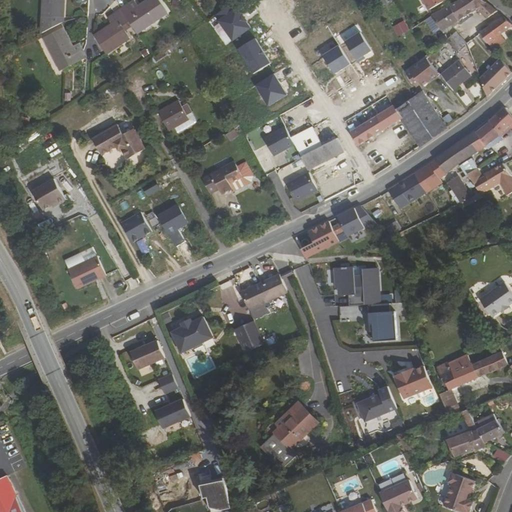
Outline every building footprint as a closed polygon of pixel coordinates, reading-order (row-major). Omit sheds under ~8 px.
[(42,0),(41,35),(61,25),(62,0),(42,0)] [(142,31),(165,15),(155,0),(151,0),(137,10),(133,4),(119,13),(128,25),(135,20),(142,31)] [(423,0),(429,10),(445,0),(423,0)] [(460,20),(479,7),(471,0),(459,0),(450,5),(460,20)] [(486,2),(479,7),(488,17),(497,11),(486,2)] [(450,5),(443,9),(453,24),(460,20),(450,5)] [(443,9),(432,15),(442,31),(443,30),(453,24),(443,9)] [(93,39),(104,56),(127,41),(120,29),(128,25),(119,13),(105,22),(110,28),(93,39)] [(481,33),(493,48),(504,40),(500,34),(511,25),(511,24),(503,16),(481,33)] [(411,28),(416,35),(432,26),(427,18),(411,28)] [(398,37),(410,30),(405,20),(392,27),(398,37)] [(448,37),(447,38),(458,50),(467,43),(456,31),(448,37)] [(75,46),(68,50),(57,33),(40,43),(60,74),(84,59),(81,54),(75,46)] [(469,42),(471,46),(473,45),(478,50),(482,48),(490,59),(498,54),(493,48),(481,33),(468,41),(469,42)] [(480,54),(478,50),(473,45),(471,46),(474,57),(480,54)] [(153,62),(168,53),(165,49),(150,58),(153,62)] [(430,60),(435,66),(437,64),(434,61),(441,56),(437,50),(430,56),(429,58),(430,60)] [(474,57),(477,66),(480,64),(486,61),(482,53),(480,54),(474,57)] [(511,72),(502,59),(481,78),(488,96),(493,93),(497,88),(511,72)] [(413,71),(407,76),(411,83),(418,78),(423,85),(428,81),(432,78),(440,73),(435,66),(430,60),(414,72),(413,71)] [(472,75),(461,61),(442,75),(453,89),(472,75)] [(414,94),(396,109),(402,117),(421,145),(447,127),(441,119),(424,89),(419,91),(414,94)] [(213,93),(220,105),(226,101),(220,90),(213,93)] [(187,115),(182,107),(178,101),(159,112),(170,131),(190,118),(187,115)] [(191,112),(186,105),(182,107),(187,115),(191,112)] [(358,145),(402,117),(396,109),(394,106),(351,132),(358,145)] [(511,114),(506,107),(488,122),(489,122),(477,131),(486,145),(494,140),(501,134),(508,127),(511,125),(511,126),(511,114)] [(239,124),(234,116),(230,118),(234,127),(239,124)] [(135,129),(125,136),(119,125),(94,140),(104,156),(119,147),(121,150),(123,149),(129,160),(147,149),(135,129)] [(296,145),(292,137),(286,125),(264,137),(275,157),(296,145)] [(311,127),(292,137),(296,145),(308,169),(346,150),(339,137),(335,139),(321,146),(319,143),(311,127)] [(461,163),(486,145),(477,131),(476,131),(455,146),(436,159),(446,173),(461,163)] [(319,143),(321,146),(335,139),(334,135),(319,143)] [(446,173),(436,159),(427,166),(415,173),(426,191),(443,181),(442,180),(448,176),(446,173)] [(474,163),(472,159),(462,165),(465,169),(468,174),(478,168),(474,163)] [(511,175),(511,159),(503,163),(511,176),(511,175)] [(246,162),(238,166),(235,160),(203,178),(207,185),(216,180),(221,188),(220,189),(223,193),(233,188),(234,190),(251,181),(253,175),(246,162)] [(511,176),(503,163),(492,170),(485,174),(486,176),(483,177),(478,168),(468,174),(481,193),(500,182),(507,195),(511,191),(511,176)] [(320,190),(309,171),(287,182),(297,203),(320,190)] [(426,191),(415,173),(399,183),(412,204),(428,194),(426,191)] [(458,176),(449,182),(462,203),(472,198),(458,176)] [(44,210),(58,202),(59,204),(66,199),(55,179),(33,191),(44,210)] [(216,180),(207,185),(211,193),(217,190),(220,189),(221,188),(216,180)] [(189,222),(179,205),(160,217),(178,247),(187,242),(179,229),(189,222)] [(348,212),(338,217),(341,222),(345,230),(364,220),(358,207),(348,212)] [(153,232),(142,212),(122,223),(133,243),(153,232)] [(341,222),(332,227),(329,221),(296,237),(306,256),(306,258),(310,256),(330,246),(339,241),(338,239),(342,237),(340,234),(346,231),(345,230),(341,222)] [(332,251),(342,246),(339,241),(330,246),(332,251)] [(144,255),(151,251),(146,242),(138,246),(144,255)] [(107,275),(98,256),(74,267),(84,286),(107,275)] [(70,269),(79,289),(84,286),(74,267),(70,269)] [(350,305),(373,304),(391,303),(394,303),(393,294),(381,295),(380,269),(364,269),(364,275),(356,276),(356,268),(335,268),(335,288),(338,288),(338,295),(349,295),(350,305)] [(288,291),(280,274),(261,283),(269,301),(288,291)] [(493,318),(502,312),(500,310),(509,304),(510,306),(511,304),(511,290),(506,281),(481,299),(493,318)] [(269,301),(261,283),(242,292),(251,310),(269,301)] [(391,312),(391,303),(373,304),(374,312),(370,313),(371,324),(375,323),(375,341),(399,339),(397,311),(391,312)] [(511,308),(510,306),(509,304),(500,310),(502,312),(503,314),(511,308)] [(174,332),(184,352),(195,347),(196,349),(205,344),(204,342),(215,336),(205,317),(194,322),(193,319),(184,323),(185,327),(174,332)] [(265,344),(254,321),(237,329),(247,352),(265,344)] [(168,357),(160,340),(132,353),(141,371),(168,357)] [(495,353),(499,350),(495,342),(490,344),(495,353)] [(502,352),(491,356),(498,368),(508,364),(504,357),(502,352)] [(449,360),(437,366),(441,377),(443,376),(446,383),(448,388),(498,368),(491,356),(472,364),(468,354),(450,361),(449,360)] [(428,366),(398,377),(407,399),(437,387),(428,366)] [(176,374),(161,381),(168,395),(183,388),(182,386),(176,374)] [(398,410),(388,386),(378,390),(380,395),(360,402),(367,423),(398,410)] [(441,394),(448,413),(460,409),(453,390),(441,394)] [(196,417),(188,400),(160,413),(168,431),(196,417)] [(476,425),(466,405),(460,407),(470,426),(446,437),(455,454),(473,444),(474,445),(485,440),(484,437),(476,425)] [(290,446),(317,421),(303,406),(275,431),(290,446)] [(484,437),(486,436),(505,428),(498,420),(500,419),(497,415),(495,417),(492,410),(477,417),(481,423),(476,425),(484,437)] [(413,449),(410,443),(403,446),(407,453),(413,449)] [(511,454),(497,445),(494,453),(506,463),(511,454)] [(465,511),(466,511),(471,511),(475,501),(470,499),(477,481),(457,474),(453,473),(450,482),(454,483),(446,505),(463,511),(465,511)] [(0,511),(24,511),(10,476),(0,480),(0,511)] [(230,506),(223,477),(213,479),(214,482),(202,485),(205,498),(208,497),(212,510),(230,506)] [(378,484),(381,492),(391,488),(388,480),(378,484)] [(406,511),(404,506),(420,499),(411,480),(382,493),(389,511),(406,511)] [(236,490),(246,486),(244,481),(233,486),(236,490)] [(380,511),(375,499),(365,503),(368,511),(380,511)] [(342,511),(368,511),(365,503),(342,511)]
